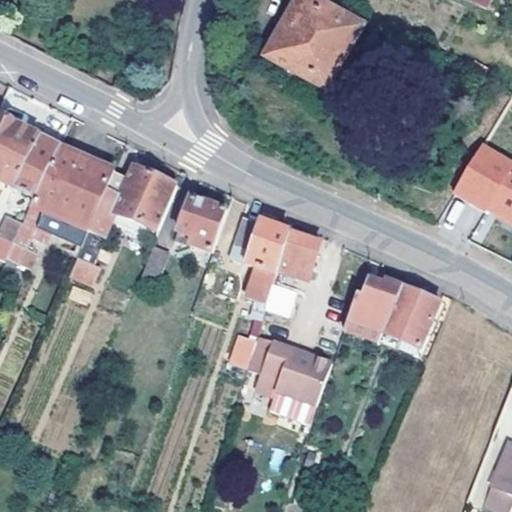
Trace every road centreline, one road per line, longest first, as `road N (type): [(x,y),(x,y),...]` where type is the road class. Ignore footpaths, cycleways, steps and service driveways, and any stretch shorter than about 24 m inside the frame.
road 1 (tertiary): [(511,304),(174,135)]
road 2 (tertiary): [(0,52),(174,135)]
road 3 (residential): [(174,135),(201,0)]
